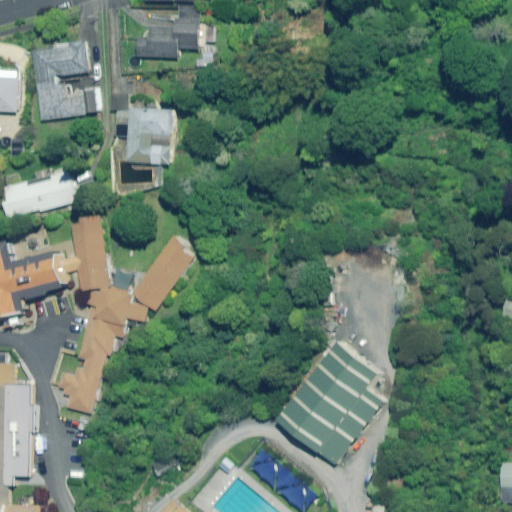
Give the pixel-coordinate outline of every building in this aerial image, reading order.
[(157,26),(144,38),(143,57),(187,59),(187,49),(207,50),(209,5),(185,4),(184,28),(157,26)] [(92,73),(89,46),(72,48),(71,45),(57,46),(58,50),(34,52),(42,121),(101,114),(98,91),(68,94),(67,83),(82,82),(81,74),(92,73)] [(0,70),(0,112),(18,113),(20,71),(0,70)] [(113,111),(117,111),(116,139),(130,140),(129,163),(174,165),(175,147),(154,146),(155,136),(175,137),(176,105),(132,103),(133,95),(113,94),(113,111)] [(85,201),(77,171),(52,177),(53,181),(29,187),(28,182),(0,189),(0,195),(6,221),(85,201)] [(128,338),(132,325),(141,327),(143,320),(150,322),(154,306),(162,312),(205,253),(180,234),(136,293),(115,287),(104,215),(74,220),(87,303),(95,305),(81,359),(89,360),(87,369),(80,367),(78,375),(66,372),(62,388),(67,390),(66,395),(73,397),(70,408),(95,414),(110,355),(115,357),(120,336),(128,338)] [(11,248),(0,251),(0,302),(6,323),(26,317),(21,298),(73,283),(65,257),(18,271),(11,248)] [(283,422),(334,461),(394,385),(343,345),(283,422)] [(0,511),(50,511),(51,507),(16,507),(16,459),(47,459),(47,430),(22,429),(22,366),(0,365),(0,511)] [(148,466),(155,478),(185,461),(177,449),(148,466)] [(511,463),(503,464),(501,503),(511,503),(511,463)] [(188,511),(173,500),(163,511),(188,511)]
